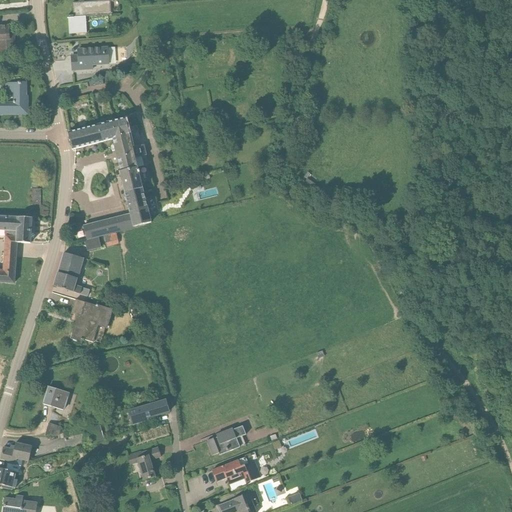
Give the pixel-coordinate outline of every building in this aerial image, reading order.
[(78,34),(87,33),(85,17),(111,15),(110,2),(113,1),(113,0),(98,0),(99,1),(72,3),(73,16),(67,16),(67,19),(68,19),(69,28),(77,27),(78,34)] [(0,54),(15,54),(14,34),(9,35),(9,26),(0,26),(0,54)] [(78,56),(71,57),(72,71),(93,69),(92,66),(109,64),(108,48),(77,50),(78,56)] [(18,83),(19,84),(6,84),(6,93),(14,92),(14,101),(13,101),(13,104),(1,104),(1,103),(0,102),(0,115),(1,115),(1,114),(18,114),(18,112),(27,112),(27,97),(26,97),(26,83),(18,83)] [(125,121),(100,126),(68,133),(68,134),(72,149),(72,150),(112,140),(120,172),(119,172),(124,193),(125,193),(130,215),(83,227),(86,239),(152,224),(143,189),(135,159),(146,157),(143,146),(133,148),(130,140),(140,138),(137,126),(128,129),(125,121)] [(32,189),(32,205),(40,205),(40,189),(32,189)] [(0,282),(14,284),(17,243),(30,244),(33,218),(18,218),(0,217),(0,282)] [(107,246),(118,243),(116,234),(105,237),(107,246)] [(98,237),(85,241),(87,251),(100,247),(98,237)] [(83,259),(64,253),(60,266),(54,287),(80,295),(87,297),(89,290),(74,286),(83,259)] [(97,307),(76,300),(71,313),(78,315),(70,339),(83,343),(83,341),(93,344),(98,326),(107,329),(108,325),(112,310),(97,305),(97,307)] [(49,387),(43,405),(65,411),(70,394),(49,387)] [(201,411),(206,426),(216,422),(218,426),(237,419),(234,409),(225,413),(222,404),(230,401),(227,392),(201,403),(203,410),(201,411)] [(165,402),(128,412),(132,425),(147,421),(147,419),(168,413),(169,413),(165,401),(165,402)] [(84,433),(88,445),(100,442),(95,423),(94,423),(82,426),(84,433)] [(44,436),(59,436),(61,427),(47,424),(44,436)] [(218,454),(219,456),(239,448),(235,439),(246,435),(242,427),(233,430),(232,429),(216,436),(218,440),(214,441),(213,439),(207,441),(213,456),(218,454)] [(279,441),(272,444),(275,451),(281,448),(279,441)] [(32,447),(15,443),(14,450),(3,448),(0,459),(8,461),(16,463),(17,460),(22,461),(28,462),(32,447)] [(161,457),(158,448),(136,455),(138,463),(144,481),(155,477),(150,461),(161,457)] [(226,479),(228,484),(248,476),(250,482),(260,478),(254,462),(248,464),(246,458),(212,471),(216,483),(226,479)] [(21,466),(22,461),(17,460),(16,463),(8,461),(5,471),(0,469),(0,485),(3,486),(3,488),(2,488),(1,488),(12,490),(13,488),(15,488),(17,480),(14,479),(16,473),(18,473),(20,466),(21,466)] [(233,501),(218,507),(219,511),(255,511),(254,507),(260,505),(255,491),(241,496),(242,496),(232,500),(233,501)] [(16,500),(5,498),(3,511),(35,511),(37,503),(23,501),(24,498),(17,496),(16,500)]
